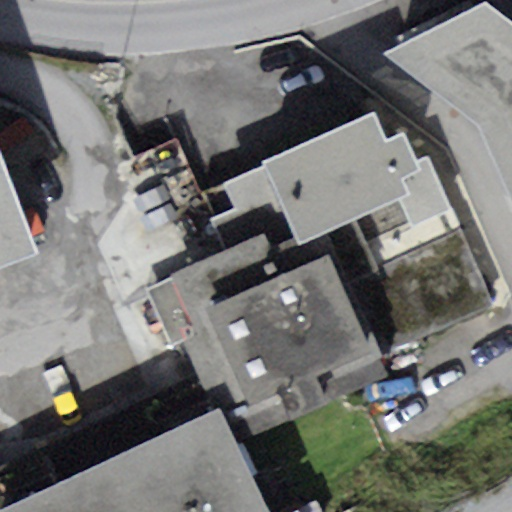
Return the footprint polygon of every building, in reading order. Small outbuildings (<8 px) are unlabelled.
[(511,22),(485,1),(386,53),(478,124),(511,202),(511,22)] [(263,161),(265,166),(299,245),(320,236),(366,341),(372,338),(380,356),(493,307),(429,159),(416,164),(403,134),(386,142),(374,113),(263,161)] [(0,270),(39,255),(0,154),(0,270)] [(390,378),(380,356),(372,338),(366,341),(320,236),(299,245),(265,166),(224,184),(225,186),(205,195),(214,218),(211,219),(225,251),(171,274),(173,279),(147,291),(172,348),(184,343),(213,411),(218,408),(234,446),(390,378)] [(0,463),(0,493),(164,426),(154,400),(0,463)] [(0,511),(265,511),(234,446),(218,408),(213,411),(0,510),(0,511)]
